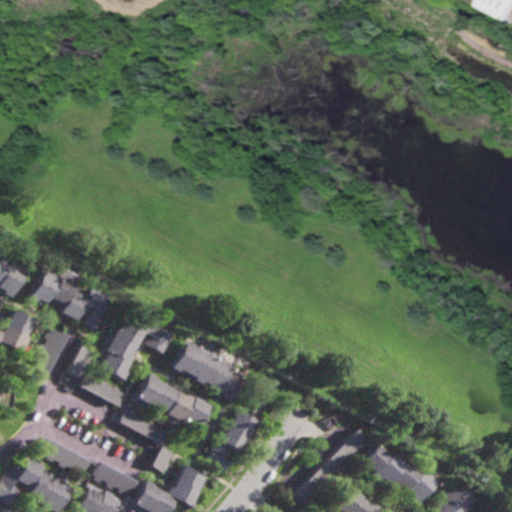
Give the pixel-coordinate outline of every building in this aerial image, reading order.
[(511,0),(511,8),(506,21),(478,6),(481,0),(511,0)] [(0,258),(6,262),(6,261),(22,269),(7,297),(0,293),(0,258)] [(53,282),(56,276),(71,285),(69,290),(82,297),(87,288),(107,299),(90,330),(78,324),(85,312),(78,308),(71,321),(55,312),(58,305),(44,297),(41,303),(39,302),(37,305),(24,297),(37,273),(53,282)] [(24,338),(26,339),(19,353),(0,342),(0,328),(9,310),(32,322),(24,338)] [(167,336),(156,354),(138,343),(142,336),(138,335),(127,355),(130,357),(121,372),(123,374),(119,381),(95,367),(103,353),(100,352),(114,328),(115,328),(119,321),(132,328),(137,319),(167,336)] [(63,337),(42,375),(29,367),(31,363),(28,362),(31,357),(33,358),(37,351),(34,350),(38,344),(40,345),(44,339),(41,338),(44,332),(47,333),(49,329),(63,337)] [(204,353),(204,352),(208,354),(208,355),(225,364),(221,371),(237,380),(225,402),(202,389),(203,387),(196,383),(195,385),(188,381),(188,379),(178,374),(177,376),(164,369),(180,340),(204,353)] [(84,366),(82,365),(80,370),(81,370),(78,376),(76,376),(75,379),(63,372),(76,347),(88,354),(86,357),(88,359),(84,366)] [(92,377),(91,379),(97,382),(98,380),(104,384),(103,385),(110,388),(111,387),(117,390),(116,392),(120,394),(114,407),(75,387),(81,374),(84,376),(85,373),(92,377)] [(178,397),(179,395),(202,407),(190,430),(175,421),(172,427),(155,418),(158,412),(144,405),(143,408),(128,400),(142,373),(156,381),(154,384),(178,397)] [(254,423),(253,422),(236,453),(229,449),(222,461),(227,464),(222,472),(202,461),(213,440),(216,442),(232,412),(234,414),(253,380),(270,390),(261,406),(263,407),(254,423)] [(132,413),(131,415),(136,417),(137,416),(142,420),(141,421),(144,423),(145,421),(148,422),(147,424),(154,428),(155,426),(160,429),(159,432),(162,434),(156,446),(114,422),(121,410),(124,412),(125,409),(132,413)] [(356,450),(354,448),(350,453),(352,455),(348,459),(347,458),(342,463),(343,464),(338,470),(337,469),(332,474),(333,475),(329,480),(327,478),(323,483),(324,484),(319,489),(317,488),(313,493),(314,494),(309,499),(308,498),(303,503),(304,505),(302,508),(290,497),(352,430),(364,441),(362,443),(362,444),(356,450)] [(85,463),(78,477),(73,474),(72,476),(66,473),(67,470),(61,467),(60,469),(54,466),(55,464),(49,461),(48,462),(42,459),(43,457),(40,456),(39,457),(36,455),(36,454),(34,452),(41,439),(85,463)] [(385,457),(390,452),(396,458),(394,461),(399,466),(405,460),(410,466),(408,469),(414,475),(420,468),(433,480),(411,504),(405,498),(406,496),(400,490),(397,494),(394,491),(393,493),(383,484),(382,485),(375,479),(373,481),(367,475),(368,474),(356,462),(371,445),(385,457)] [(167,460),(165,459),(163,464),(165,465),(162,471),(160,470),(157,474),(145,467),(155,447),(168,454),(167,456),(169,457),(167,460)] [(37,467),(36,470),(45,474),(49,475),(48,477),(67,486),(53,511),(48,511),(44,510),(45,508),(37,504),(36,506),(28,502),(30,500),(21,495),(24,488),(10,481),(8,484),(14,487),(5,505),(0,502),(0,471),(3,465),(16,472),(21,462),(28,465),(30,463),(37,467)] [(137,485),(139,481),(147,485),(146,487),(161,495),(164,489),(167,490),(179,467),(200,478),(193,493),(196,495),(188,511),(169,501),(163,511),(129,511),(124,509),(130,498),(123,494),(121,497),(114,493),(116,490),(110,487),(108,490),(102,487),(103,484),(97,480),(96,483),(90,480),(91,478),(87,476),(94,463),(137,485)] [(428,511),(433,507),(431,505),(437,499),(436,497),(442,491),(439,489),(445,483),(468,504),(460,511),(428,511)] [(367,506),(369,504),(375,509),(372,511),(329,511),(327,510),(348,487),(361,498),(360,499),(367,506)] [(97,496),(100,492),(117,501),(110,511),(70,511),(82,488),(97,496)]
